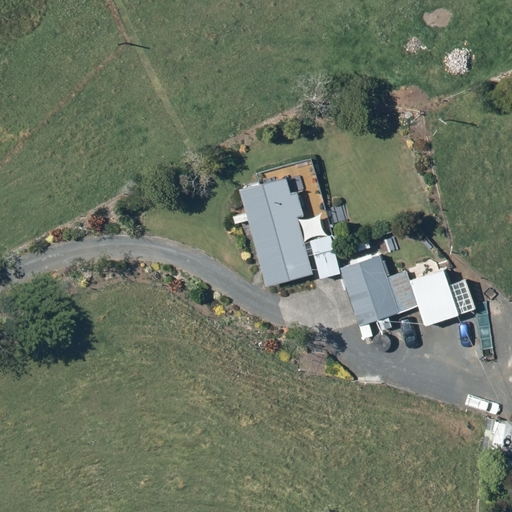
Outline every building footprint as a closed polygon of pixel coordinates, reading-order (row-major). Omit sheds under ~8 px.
[(247,188),(271,286),(319,275),(294,175),(247,188)] [(326,278),(345,273),(335,234),(316,239),(326,278)] [(344,265),(363,326),(421,306),(410,271),(392,276),(384,252),(344,265)] [(458,303),(466,363),(481,361),(473,301),(458,303)] [(371,325),(363,326),(365,337),(372,336),(371,325)] [(488,452),(511,455),(511,448),(511,416),(493,414),(488,452)]
